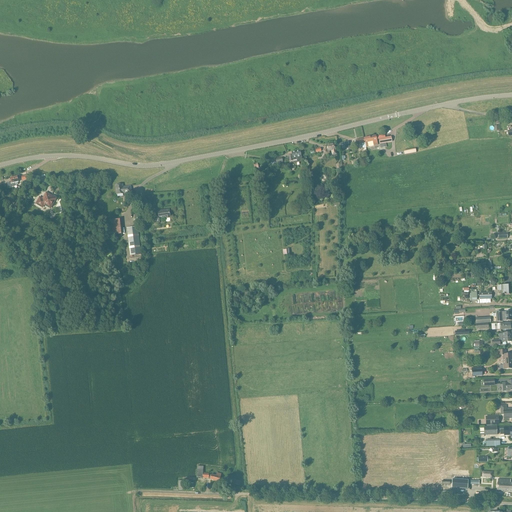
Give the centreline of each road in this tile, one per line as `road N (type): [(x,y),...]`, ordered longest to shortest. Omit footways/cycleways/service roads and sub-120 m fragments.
road 1 (unclassified): [(0,167),(64,156),(159,165),(511,95)]
road 2 (unclassified): [(511,505),(138,491)]
